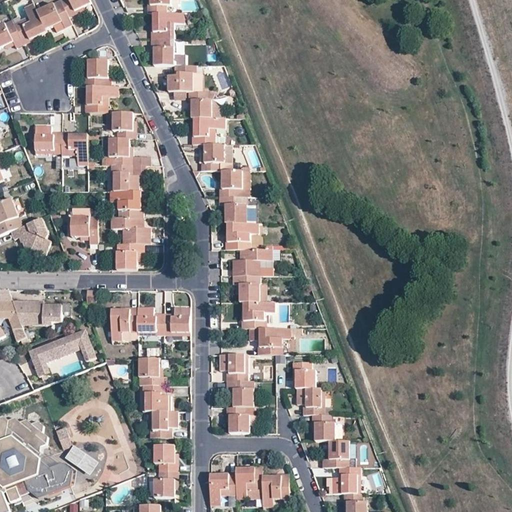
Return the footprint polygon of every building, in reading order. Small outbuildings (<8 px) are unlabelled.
[(92,5),(90,0),(64,0),(63,1),(69,16),(85,8),(92,5)] [(172,0),(151,0),(152,15),(154,15),(169,15),(168,7),(172,7),(172,0)] [(69,16),(63,1),(38,12),(47,31),(55,27),(63,23),(64,26),(66,30),(74,26),(71,19),(69,16)] [(48,34),(47,31),(38,12),(35,5),(25,9),(30,18),(22,21),(25,26),(18,30),(25,46),(32,43),(32,41),(40,37),(48,34)] [(87,12),(85,8),(69,16),(71,19),(87,12)] [(169,15),(154,15),(154,24),(154,34),(152,34),(152,41),(156,41),(170,41),(172,41),(171,34),(176,35),(176,26),(186,26),(186,15),(169,15)] [(18,30),(15,25),(13,21),(0,27),(0,50),(6,47),(15,44),(16,47),(17,50),(25,46),(18,30)] [(22,21),(15,25),(18,30),(25,26),(22,21)] [(155,59),(155,67),(176,67),(176,50),(171,50),(170,41),(156,41),(155,59)] [(90,69),(90,88),(106,88),(110,88),(110,62),(90,62),(90,69)] [(179,77),(175,78),(170,78),(170,94),(190,94),(194,94),(195,94),(195,67),(179,67),(179,77)] [(106,88),(90,88),(88,88),(88,97),(89,106),(86,106),(86,114),(89,114),(105,114),(105,105),(110,106),(110,98),(119,98),(119,88),(110,88),(106,88)] [(209,94),(198,94),(195,94),(194,94),(193,112),(193,120),(195,120),(213,120),(213,109),(214,102),(209,102),(209,94)] [(134,114),(114,114),(114,132),(118,132),(118,141),(131,141),(134,141),(134,123),(134,114)] [(217,120),(213,120),(195,120),(196,129),(196,146),(205,146),(211,146),(211,138),(217,138),(217,131),(227,130),(226,120),(217,120)] [(55,156),(63,156),(63,151),(63,137),(53,137),(53,133),(53,127),(37,127),(37,152),(55,152),(55,156)] [(89,167),(89,141),(89,136),(83,136),(70,136),(71,134),(63,134),(63,137),(63,151),(71,151),(71,158),(79,158),(79,167),(89,167)] [(131,141),(118,141),(111,141),(110,159),(115,159),(115,167),(130,167),(131,149),(131,141)] [(226,146),(217,146),(211,146),(205,146),(206,154),(202,154),(202,165),(202,172),(204,172),(206,172),(222,172),(222,165),(226,164),(226,146)] [(11,181),(1,154),(0,154),(0,167),(6,183),(11,181)] [(151,159),(134,158),(134,167),(145,167),(150,167),(151,159)] [(145,167),(134,167),(130,167),(115,167),(111,167),(111,174),(115,174),(115,193),(140,192),(140,177),(145,177),(145,167)] [(244,172),(223,172),(223,181),(224,199),(240,198),(240,191),(244,192),(244,172)] [(142,192),(140,192),(115,193),(111,193),(111,203),(119,203),(119,211),(121,211),(127,211),(127,219),(145,219),(145,210),(142,210),(142,202),(142,192)] [(248,198),(240,198),(224,199),(221,199),(221,207),(224,207),(228,207),(228,216),(227,224),(229,225),(248,224),(248,198)] [(0,227),(21,219),(14,201),(0,206),(0,227)] [(99,246),(99,219),(99,217),(92,217),(73,218),(73,239),(81,239),(91,239),(91,242),(91,246),(99,246)] [(127,219),(121,219),(112,219),(112,230),(124,230),(124,246),(146,245),(152,245),(152,230),(146,229),(145,219),(127,219)] [(51,238),(44,221),(12,233),(16,241),(21,239),(24,238),(26,243),(25,244),(27,251),(33,253),(39,251),(49,255),(53,244),(49,242),(51,238)] [(248,224),(229,225),(229,234),(229,243),(226,244),(226,251),(240,251),(244,251),(244,244),(251,244),(251,235),(260,235),(260,224),(248,224)] [(146,245),(124,246),(118,246),(118,271),(138,271),(138,263),(138,254),(142,254),(146,254),(146,245)] [(251,251),(244,251),(244,262),(240,262),(234,262),(233,277),(261,277),(262,262),(273,262),(273,250),(251,251)] [(78,266),(90,266),(90,253),(79,253),(78,266)] [(261,277),(233,277),(234,286),(237,286),(241,286),(241,295),(241,304),(245,304),(261,304),(261,286),(261,277)] [(16,304),(11,291),(2,291),(1,304),(16,304)] [(98,291),(89,291),(89,304),(98,304),(98,291)] [(15,330),(26,330),(25,328),(16,304),(1,304),(0,304),(0,339),(5,337),(0,329),(0,319),(11,320),(11,322),(15,330)] [(47,308),(28,308),(28,305),(16,304),(25,328),(56,328),(56,325),(66,325),(66,308),(47,308)] [(276,304),(268,304),(261,304),(245,304),(245,313),(245,330),(261,330),(266,330),(266,314),(275,314),(276,304)] [(139,309),(139,311),(139,331),(139,334),(158,334),(158,338),(165,338),(165,318),(155,318),(155,315),(155,309),(139,309)] [(191,334),(191,309),(176,309),(176,315),(176,318),(165,318),(165,338),(173,338),(172,334),(191,334)] [(139,331),(139,311),(131,312),(113,312),(113,345),(123,345),(123,337),(132,337),(132,331),(139,331)] [(292,330),(266,330),(261,330),(261,339),(261,356),(277,356),(284,356),(284,340),(292,340),(292,330)] [(139,334),(139,331),(132,331),(132,337),(123,337),(123,345),(139,345),(139,337),(139,334)] [(88,362),(98,359),(87,332),(31,353),(34,360),(37,358),(39,363),(36,365),(41,378),(51,374),(46,362),(82,347),(88,362)] [(246,356),(222,356),(221,372),(227,373),(227,382),(246,382),(246,356)] [(161,360),(140,360),(140,387),(144,387),(163,387),(167,387),(168,387),(168,379),(164,379),(161,379),(161,369),(161,360)] [(296,364),(296,381),(296,390),(298,390),(317,390),(317,372),(313,372),(313,364),(296,364)] [(250,382),(246,382),(227,382),(227,390),(232,390),(235,390),(235,400),(235,409),(247,408),(255,408),(255,382),(250,382)] [(163,387),(144,387),(144,413),(151,413),(170,413),(172,413),(172,397),(166,397),(163,397),(163,387)] [(326,390),(317,390),(298,390),(298,406),(304,406),(307,406),(307,416),(313,417),(316,417),(326,416),(326,400),(326,390)] [(247,417),(247,408),(235,409),(231,409),(231,427),(231,435),(251,435),(251,417),(247,417)] [(170,413),(151,413),(151,439),(170,438),(170,428),(170,413)] [(179,413),(172,413),(170,413),(170,428),(174,428),(179,429),(179,413)] [(333,416),(332,417),(326,416),(316,417),(316,434),(316,442),(330,442),(337,442),(337,425),(333,424),(333,416)] [(0,495),(5,494),(9,504),(12,503),(8,491),(17,488),(21,497),(31,494),(39,499),(59,492),(73,487),(75,472),(65,463),(56,466),(49,468),(41,460),(39,476),(5,489),(0,484),(0,442),(13,437),(40,459),(42,447),(48,445),(49,438),(44,433),(44,427),(39,423),(32,424),(28,421),(22,423),(16,419),(9,421),(4,417),(0,418),(0,495)] [(67,430),(58,433),(65,449),(74,446),(67,430)] [(41,460),(40,459),(13,437),(0,442),(0,484),(5,489),(39,476),(41,460)] [(351,442),(337,442),(330,442),(330,451),(330,461),(327,461),(323,460),(323,468),(339,468),(343,468),(351,468),(351,442)] [(176,447),(156,447),(156,465),(160,465),(159,473),(176,473),(176,454),(176,447)] [(264,477),(264,469),(256,469),(238,468),(238,473),(238,476),(238,491),(237,497),(237,500),(247,500),(247,491),(248,485),(264,485),(264,477)] [(359,468),(351,468),(343,468),(343,479),(339,479),(333,479),(333,495),(345,495),(348,495),(359,495),(359,468)] [(176,473),(159,473),(159,480),(155,481),(155,498),(176,499),(176,490),(176,473)] [(222,492),(238,491),(238,476),(229,476),(212,475),(212,507),(221,507),(221,497),(222,492)] [(282,477),(264,477),(264,485),(264,491),(263,508),(274,508),(274,500),(289,500),(289,477),(282,477)] [(22,500),(21,497),(17,488),(8,491),(12,503),(22,500)] [(0,511),(11,511),(9,504),(5,494),(0,495),(0,511)] [(365,495),(362,495),(359,495),(348,495),(347,511),(368,511),(369,503),(365,503),(365,495)] [(70,511),(78,511),(78,502),(70,503),(70,511)]
